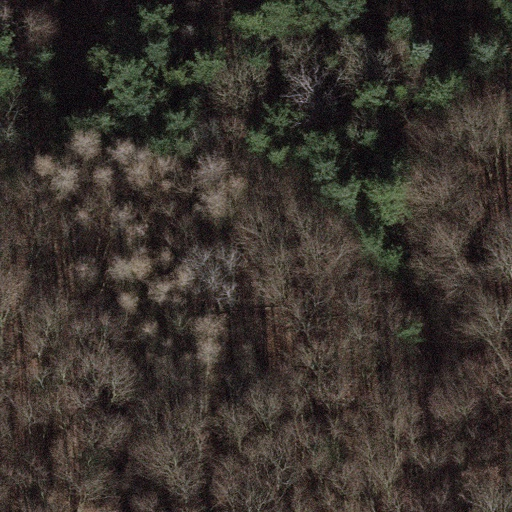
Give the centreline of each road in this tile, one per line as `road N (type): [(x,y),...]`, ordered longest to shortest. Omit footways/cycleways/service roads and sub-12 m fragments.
road 1 (track): [(0,1),(141,14),(268,14),(328,0)]
road 2 (track): [(365,0),(453,42),(511,59)]
